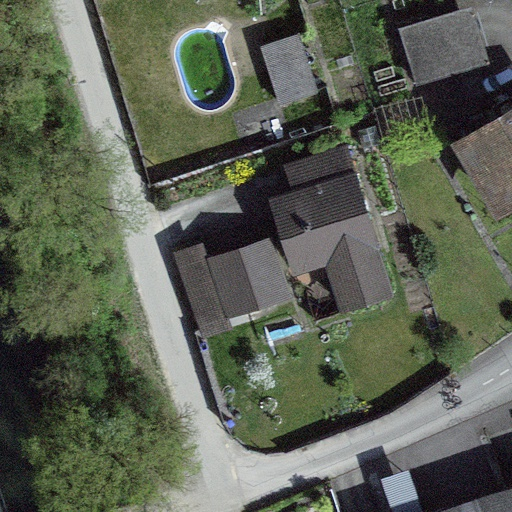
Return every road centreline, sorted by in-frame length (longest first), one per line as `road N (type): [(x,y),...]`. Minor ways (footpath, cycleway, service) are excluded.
road 1 (residential): [(65,0),(216,501)]
road 2 (residential): [(511,378),(483,398),(216,501)]
